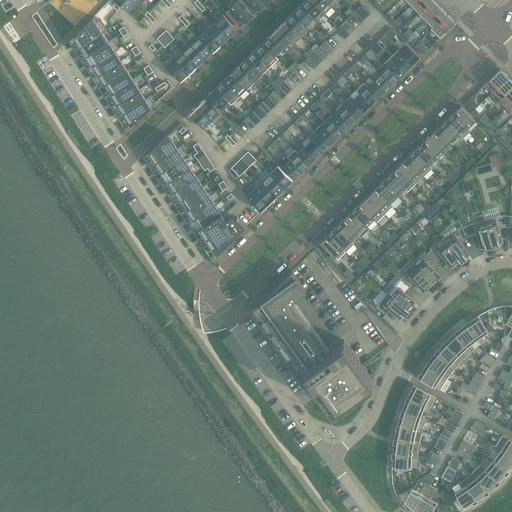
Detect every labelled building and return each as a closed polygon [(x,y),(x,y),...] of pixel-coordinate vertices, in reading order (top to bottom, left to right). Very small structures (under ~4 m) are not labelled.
[(132,0),(116,0),(130,13),(137,5),(132,0)] [(244,24),(253,16),(238,0),(232,0),(227,5),(230,9),(226,13),(239,28),(244,23),(244,24)] [(257,12),(266,4),(263,0),(238,0),(253,16),(254,15),(253,15),(257,11),(257,12)] [(306,0),(301,6),(317,22),(325,14),(310,0),(306,0)] [(310,0),(325,14),(332,7),(325,0),(310,0)] [(419,13),(432,0),(416,0),(411,5),(419,13)] [(426,21),(440,7),(433,0),(432,0),(419,13),(426,21)] [(369,15),(369,13),(362,5),(356,11),(360,16),(356,20),(360,24),(369,15)] [(316,22),(317,22),(301,6),(293,13),(309,29),(310,29),(306,25),(313,19),(316,22)] [(432,30),(448,15),(440,7),(426,21),(433,28),(432,29),(432,30)] [(356,20),(360,16),(356,11),(352,15),(356,20)] [(301,37),(309,29),(293,13),(286,21),(301,37)] [(229,38),(237,30),(223,15),(215,22),(229,38)] [(440,38),(456,23),(448,15),(432,30),(440,38)] [(93,17),(79,32),(85,43),(107,29),(100,19),(96,21),(93,17)] [(301,37),(286,21),(278,28),(294,44),(301,37)] [(221,45),(229,38),(215,22),(207,29),(205,27),(205,28),(221,45)] [(347,22),(341,27),(344,30),(349,35),(354,29),(347,22)] [(341,27),(340,26),(336,30),(340,35),(344,30),(341,27)] [(205,28),(197,35),(213,52),(221,45),(205,28)] [(294,44),(278,28),(270,36),(283,49),(290,42),(293,45),(294,44)] [(107,29),(85,43),(91,52),(109,41),(113,39),(113,38),(109,41),(103,32),(107,29)] [(340,35),(344,39),(349,35),(344,30),(340,35)] [(191,44),(204,60),(213,52),(197,35),(198,37),(191,44)] [(262,43),(278,60),(278,59),(275,56),(283,49),(270,36),(262,43)] [(109,41),(91,52),(98,62),(115,51),(119,48),(113,39),(109,41)] [(325,50),(329,46),(325,41),(320,45),(325,50)] [(262,43),(255,51),(270,67),(278,60),(262,43)] [(420,58),(405,43),(398,50),(412,65),(420,58)] [(204,60),(191,44),(183,51),(180,47),(179,48),(196,67),(204,60)] [(329,54),(333,50),(329,46),(325,50),(329,54)] [(115,51),(98,62),(104,72),(121,60),(115,51),(119,49),(119,48),(115,51)] [(196,67),(179,48),(171,55),(189,74),(196,67)] [(412,65),(398,50),(391,57),(406,72),(412,65)] [(255,51),(247,58),(259,71),(263,75),(270,68),(270,67),(255,51)] [(189,74),(171,55),(163,63),(180,81),(189,74)] [(313,61),(309,56),(305,60),(309,65),(313,61)] [(406,72),(391,57),(384,63),(399,78),(406,72)] [(247,58),(239,66),(251,79),(255,82),(263,75),(259,71),(247,58)] [(121,60),(104,72),(110,81),(127,70),(121,60)] [(313,69),(318,65),(313,61),(309,65),(313,69)] [(399,78),(384,63),(377,70),(392,85),(399,78)] [(244,86),(247,90),(255,82),(251,79),(239,66),(231,73),(244,86)] [(492,93),(508,77),(500,69),(484,84),(492,93)] [(127,70),(110,81),(116,91),(133,80),(127,70)] [(392,85),(377,70),(370,77),(385,92),(392,85)] [(294,80),(298,76),(294,71),(290,75),(294,80)] [(231,73),(223,81),(239,97),(240,97),(247,90),(244,86),(231,73)] [(298,84),(302,80),(298,76),(294,80),(298,84)] [(385,92),(370,77),(373,81),(367,86),(364,83),(363,83),(378,98),(385,92)] [(492,93),(488,96),(496,104),(500,100),(511,88),(511,81),(508,77),(492,93)] [(133,80),(116,91),(122,100),(140,89),(133,80)] [(223,81),(216,88),(232,105),(239,97),(223,81)] [(378,98),(363,83),(357,90),(371,105),(378,98)] [(278,95),(282,91),(278,86),(274,91),(278,95)] [(231,105),(232,105),(216,88),(208,96),(220,109),(228,102),(231,105)] [(507,108),(511,103),(511,88),(500,100),(507,108)] [(140,89),(122,100),(128,110),(146,99),(150,96),(149,96),(145,98),(140,89)] [(371,105),(357,90),(356,91),(359,94),(353,100),(350,96),(350,97),(364,112),(371,105)] [(282,99),(286,95),(282,91),(278,95),(282,99)] [(146,99),(128,110),(136,122),(146,112),(155,104),(150,96),(146,99)] [(364,112),(350,97),(343,103),(357,118),(364,112)] [(215,124),(223,116),(205,98),(197,106),(215,124)] [(267,106),(263,101),(258,106),(262,110),(267,106)] [(357,118),(343,103),(336,110),(350,125),(357,118)] [(215,124),(197,106),(189,114),(203,129),(211,121),(215,125),(215,124)] [(271,110),(267,106),(262,110),(267,114),(271,110)] [(475,121),(461,107),(453,114),(470,132),(470,131),(468,128),(475,121)] [(350,125),(336,110),(335,111),(339,114),(333,120),(329,116),(329,117),(343,132),(350,125)] [(470,132),(453,114),(445,122),(462,139),(470,132)] [(247,117),(243,121),(247,125),(251,121),(247,117)] [(337,138),(343,132),(329,117),(322,123),(337,138)] [(256,125),(251,121),(247,125),(251,129),(256,125)] [(462,139),(445,122),(438,129),(452,144),(459,137),(462,140),(462,139)] [(337,138),(322,123),(321,124),(325,127),(319,133),(316,130),(315,130),(330,145),(337,138)] [(452,144),(438,129),(430,137),(444,151),(452,144)] [(323,152),(330,145),(315,130),(308,137),(323,152)] [(159,160),(181,145),(177,147),(168,134),(152,150),(152,151),(159,160)] [(323,152),(308,137),(311,141),(305,147),(316,158),(323,152)] [(444,151),(430,137),(422,144),(436,159),(444,151)] [(436,159),(422,144),(414,152),(431,169),(432,169),(429,166),(436,159)] [(165,170),(188,155),(181,145),(159,160),(165,170)] [(316,158),(305,147),(298,153),(298,154),(309,165),(316,158)] [(298,153),(295,150),(287,157),(290,161),(291,160),(302,172),(309,165),(298,154),(298,153)] [(431,169),(414,152),(407,159),(423,177),(431,169)] [(500,153),(489,156),(492,167),(504,164),(500,153)] [(171,179),(190,167),(184,158),(188,155),(165,170),(171,179)] [(423,177),(407,159),(399,167),(416,184),(423,177)] [(302,172),(291,160),(290,161),(284,167),(295,179),(302,172)] [(284,189),(292,181),(278,166),(270,174),(284,189)] [(178,189),(196,176),(190,167),(171,179),(178,189)] [(416,184),(399,167),(391,175),(408,192),(416,184)] [(284,189),(270,174),(262,181),(259,178),(277,196),(284,189)] [(408,192),(391,175),(383,182),(397,197),(405,190),(407,192),(408,192)] [(184,198),(203,186),(196,176),(178,189),(184,198)] [(269,204),(277,196),(259,178),(251,186),(254,189),(269,204)] [(397,197),(383,182),(375,190),(392,207),(393,206),(390,204),(397,197)] [(203,186),(184,198),(190,208),(209,195),(203,186)] [(269,204),(254,189),(251,186),(254,189),(246,197),(261,212),(269,204)] [(392,207),(375,190),(368,197),(384,214),(392,207)] [(197,217),(215,205),(209,195),(190,208),(197,217)] [(384,214),(368,197),(360,205),(377,222),(384,214)] [(203,227),(222,214),(215,205),(197,217),(203,227)] [(377,222),(360,205),(352,212),(369,230),(369,229),(367,226),(373,220),(376,223),(377,222)] [(222,214),(203,227),(220,251),(246,226),(237,217),(234,219),(228,210),(222,214)] [(369,230),(352,212),(344,220),(361,237),(369,230)] [(503,242),(499,228),(504,227),(509,227),(510,216),(501,216),(485,220),(492,248),(499,246),(498,243),(503,242)] [(361,237),(344,220),(337,227),(353,245),(354,244),(351,241),(358,235),(361,238),(361,237)] [(492,248),(485,220),(468,225),(463,228),(468,238),(472,236),(477,234),(481,248),(485,247),(486,250),(492,248)] [(353,245),(337,227),(329,235),(346,252),(353,245)] [(469,254),(460,243),(465,239),(468,238),(463,228),(458,230),(445,240),(462,263),(467,259),(465,257),(469,254)] [(346,252),(329,235),(321,243),(338,260),(346,252)] [(462,263),(445,240),(444,241),(447,244),(439,250),(436,246),(429,252),(436,261),(442,256),(451,267),(454,265),(456,267),(462,263)] [(440,276),(431,266),(436,261),(429,252),(427,254),(422,258),(425,261),(418,268),(415,265),(434,286),(439,281),(437,279),(440,276)] [(434,286),(415,265),(402,277),(400,279),(409,287),(410,285),(414,281),(424,292),(427,288),(429,291),(434,286)] [(315,385),(333,409),(373,380),(344,340),(327,352),(291,302),(307,290),(292,271),(257,304),(304,369),(294,376),(305,392),(315,385)] [(414,301),(404,292),(409,287),(400,279),(399,281),(388,294),(409,312),(414,307),(412,305),(414,301)] [(409,312),(388,294),(376,307),(385,314),(385,315),(386,314),(389,310),(400,319),(403,315),(405,317),(409,312)] [(488,332),(477,316),(470,321),(470,320),(465,323),(466,324),(481,344),(485,342),(481,337),(488,332)] [(466,324),(459,329),(458,329),(454,332),(454,333),(455,333),(471,352),(475,349),(471,344),(477,340),(480,345),(481,344),(466,324)] [(455,333),(454,333),(448,339),(447,338),(443,342),(444,343),(444,342),(462,360),(471,352),(455,333)] [(444,342),(444,343),(438,349),(437,349),(433,353),(434,354),(434,353),(454,369),(462,360),(444,342)] [(434,353),(434,354),(429,361),(428,360),(425,365),(426,365),(447,379),(454,369),(434,353)] [(447,379),(426,365),(425,365),(421,373),(420,372),(417,377),(440,390),(447,379)] [(436,397),(414,384),(413,384),(410,389),(411,389),(407,397),(407,398),(430,408),(436,397)] [(430,408),(407,398),(407,397),(406,397),(404,402),(405,402),(402,410),(402,411),(425,420),(426,419),(420,417),(423,410),(428,412),(430,408)] [(422,431),(425,420),(402,411),(402,410),(401,410),(399,416),(400,416),(397,424),(397,425),(422,431)] [(419,443),(422,431),(397,425),(397,424),(396,424),(395,430),(396,430),(394,438),(394,439),(419,443)] [(511,440),(503,435),(496,446),(511,456),(511,440)] [(418,455),(419,443),(394,439),(394,438),(393,438),(393,444),(392,453),(418,455)] [(511,456),(496,446),(494,449),(498,453),(494,459),(489,455),(489,456),(509,472),(509,471),(511,467),(511,456)] [(411,468),(411,460),(417,460),(418,455),(392,453),(391,453),(391,458),(392,458),(392,468),(411,468)] [(509,472),(489,456),(486,459),(490,463),(485,469),(481,464),(481,465),(499,482),(505,476),(506,476),(510,472),(509,471),(509,472)] [(499,482),(481,465),(472,473),(488,492),(489,492),(495,486),(496,487),(500,483),(499,482)] [(453,477),(456,472),(448,467),(445,472),(453,477)] [(451,482),(453,477),(445,472),(442,477),(451,482)] [(488,492),(472,473),(462,481),(477,501),(484,496),(485,496),(489,493),(489,492),(488,492)] [(408,511),(409,511),(414,511),(430,485),(419,479),(414,489),(412,488),(397,495),(398,497),(399,499),(400,501),(402,503),(403,504),(405,506),(407,508),(409,510),(408,511)] [(477,501),(462,481),(458,483),(462,488),(455,493),(465,509),(473,504),(473,505),(478,502),(477,501)] [(438,511),(437,502),(430,498),(436,489),(430,485),(414,511),(438,511)]
